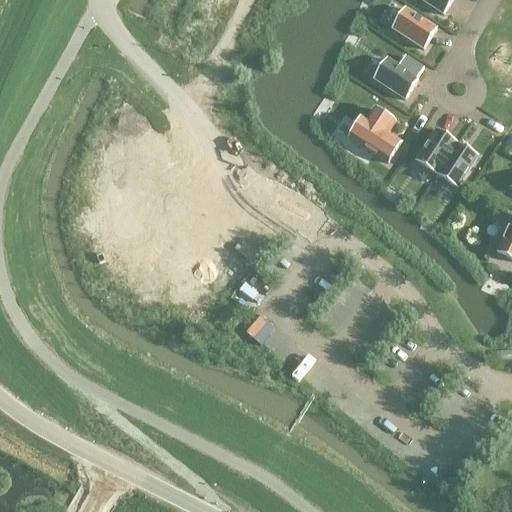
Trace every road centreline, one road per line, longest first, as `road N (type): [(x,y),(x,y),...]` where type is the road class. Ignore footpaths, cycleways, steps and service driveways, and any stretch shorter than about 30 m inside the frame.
road 1 (unclassified): [(200,511),(0,400)]
road 2 (track): [(216,511),(211,498),(99,405),(98,396)]
